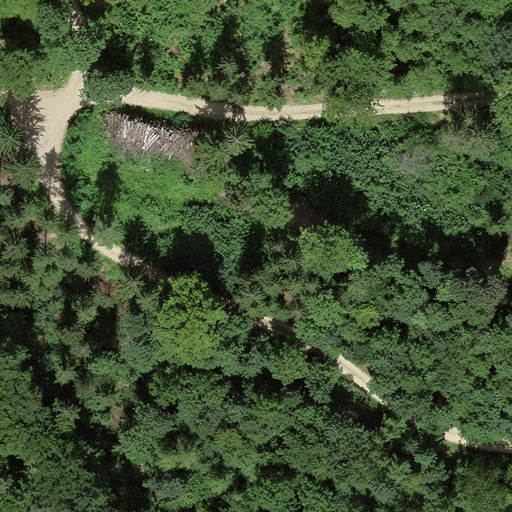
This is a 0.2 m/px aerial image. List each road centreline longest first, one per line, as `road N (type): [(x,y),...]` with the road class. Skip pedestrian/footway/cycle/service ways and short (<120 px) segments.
road 1 (track): [(511,446),(457,438),(397,413),(304,338),(101,253),(55,189),(49,130),(0,65)]
road 2 (track): [(511,92),(240,114),(144,98)]
